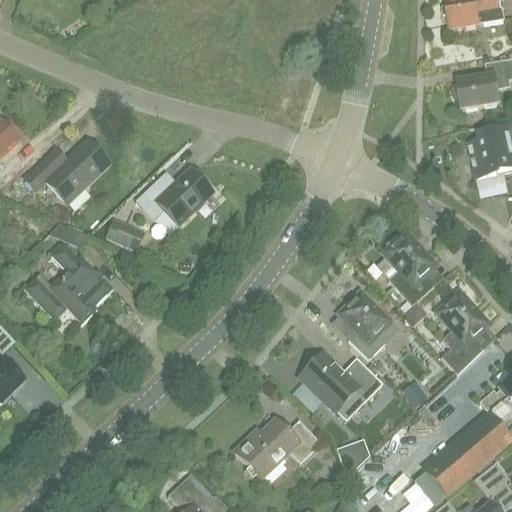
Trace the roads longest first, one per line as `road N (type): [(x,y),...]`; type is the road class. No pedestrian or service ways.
road 1 (tertiary): [(30,511),(229,322),(305,221),(335,163)]
road 2 (residential): [(335,163),(264,132),(112,89),(0,42)]
road 3 (tertiary): [(511,279),(459,232),(335,163)]
road 4 (tertiary): [(335,163),(374,0)]
